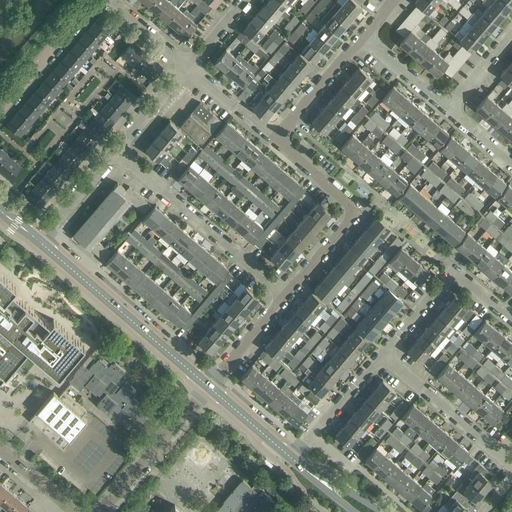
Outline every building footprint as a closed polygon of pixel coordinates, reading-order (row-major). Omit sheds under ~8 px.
[(153,0),(149,6),(158,14),(169,1),(168,0),(153,0)] [(169,0),(169,1),(158,14),(167,22),(178,8),(174,5),(178,0),(169,0)] [(202,0),(201,0),(190,13),(176,29),(186,38),(197,24),(192,20),(200,10),(205,15),(211,8),(202,0)] [(283,9),(288,4),(282,0),(268,0),(267,2),(280,13),(286,19),(290,15),(283,9)] [(337,0),(337,1),(341,5),(354,16),(362,7),(353,0),(337,0)] [(436,3),(432,0),(415,0),(415,1),(434,17),(437,13),(432,8),(436,3)] [(456,0),(452,5),(456,9),(461,4),(456,0)] [(497,23),(504,14),(487,0),(482,0),(483,1),(482,2),(487,7),(483,12),(497,23)] [(487,0),(504,14),(511,5),(506,0),(487,0)] [(267,2),(259,11),(272,23),(280,13),(267,2)] [(319,2),(311,11),(316,15),(324,6),(319,2)] [(305,13),(310,8),(305,3),(300,9),(305,13)] [(346,25),(354,16),(341,5),(333,14),(346,25)] [(425,14),(416,6),(412,11),(421,19),(421,18),(425,14)] [(463,6),(459,11),(463,15),(468,10),(463,6)] [(178,8),(167,22),(176,29),(190,13),(186,9),(185,11),(183,13),(178,8)] [(468,30),(481,42),(489,33),(470,16),(472,14),(468,10),(463,15),(468,19),(466,21),(472,25),(468,30)] [(264,32),(272,23),(259,11),(251,20),(264,32)] [(310,23),(316,15),(311,11),(304,18),(310,23)] [(412,11),(408,16),(417,24),(421,19),(412,11)] [(470,16),(489,33),(497,23),(483,12),(479,17),(473,12),(472,14),(470,16)] [(94,24),(106,34),(115,24),(102,13),(94,24)] [(339,35),(346,25),(333,14),(326,23),(339,35)] [(431,19),(425,14),(421,18),(427,23),(431,19)] [(294,26),(299,20),(294,16),(289,21),(294,26)] [(417,24),(408,16),(404,20),(413,28),(416,25),(417,24)] [(443,25),(448,19),(444,16),(439,22),(443,25)] [(256,41),(264,32),(251,20),(243,30),(256,41)] [(404,20),(400,25),(409,33),(413,28),(404,20)] [(294,26),(289,21),(284,27),(289,32),(294,26)] [(445,27),(449,31),(454,25),(450,21),(445,27)] [(301,22),(295,29),(301,34),(307,27),(301,22)] [(331,44),(339,35),(326,23),(318,33),(331,44)] [(85,34),(98,45),(106,34),(94,24),(85,34)] [(395,30),(405,38),(409,33),(400,25),(395,30)] [(409,33),(405,38),(399,44),(409,52),(420,38),(415,34),(420,28),(416,25),(413,28),(409,33)] [(436,33),(442,37),(446,32),(441,27),(436,33)] [(294,41),(301,34),(295,29),(289,36),(294,41)] [(454,35),(473,51),(481,42),(468,30),(463,35),(458,31),(454,35)] [(257,41),(262,44),(270,34),(265,31),(257,41)] [(250,40),(241,32),(236,37),(228,46),(233,50),(240,41),(246,45),(250,40)] [(331,44),(318,33),(310,42),(323,53),(331,44)] [(418,59),(434,41),(437,43),(442,37),(436,33),(431,38),(430,37),(425,43),(420,38),(409,52),(418,59)] [(76,44),(89,55),(98,45),(85,34),(76,44)] [(106,34),(104,37),(111,43),(113,40),(106,34)] [(273,40),(278,44),(283,38),(278,34),(273,40)] [(278,44),(273,40),(265,49),(270,53),(278,44)] [(452,45),(458,50),(462,45),(456,40),(452,45)] [(131,63),(142,50),(132,41),(121,54),(131,63)] [(434,41),(418,59),(427,67),(439,54),(434,50),(438,44),(437,43),(434,41)] [(323,53),(310,42),(302,51),(315,62),(323,53)] [(249,48),(255,53),(259,48),(253,43),(249,48)] [(283,43),(277,50),(283,55),(289,48),(283,43)] [(68,54),(81,65),(89,55),(76,44),(68,54)] [(462,45),(458,50),(467,58),(471,53),(462,45)] [(265,53),(259,48),(255,53),(260,58),(265,53)] [(235,57),(226,49),(214,62),(224,70),(235,57)] [(142,50),(131,63),(141,72),(152,59),(142,50)] [(276,62),(283,55),(277,50),(271,57),(276,62)] [(458,50),(454,55),(463,63),(467,58),(458,50)] [(300,53),(292,63),(305,74),(313,64),(300,53)] [(441,69),(446,65),(450,60),(453,56),(452,56),(448,53),(444,58),(439,54),(427,67),(436,75),(441,69)] [(59,64),(72,75),(81,65),(68,54),(59,64)] [(235,57),(224,70),(233,78),(244,65),(247,62),(238,54),(235,57)] [(275,77),(291,60),(284,54),(269,71),(275,77)] [(459,68),(463,63),(454,55),(452,56),(453,56),(450,60),(459,68)] [(152,59),(141,72),(152,80),(163,68),(152,59)] [(450,60),(446,65),(455,72),(459,68),(450,60)] [(267,61),(262,68),(267,73),(273,66),(267,61)] [(245,65),(244,65),(233,78),(242,87),(259,67),(255,64),(253,66),(248,62),(245,65)] [(284,72),(297,83),(305,74),(292,63),(284,72)] [(50,74),(63,85),(72,75),(59,64),(50,74)] [(441,69),(451,77),(455,72),(446,65),(441,69)] [(511,68),(508,65),(500,74),(511,84),(511,68)] [(351,76),(364,88),(369,92),(373,87),(368,83),(372,78),(359,67),(351,76)] [(265,87),(281,101),(289,92),(276,81),(267,73),(262,68),(258,72),(269,82),(265,87)] [(284,72),(276,81),(289,92),(297,83),(284,72)] [(42,84),(55,95),(63,85),(50,74),(42,84)] [(351,76),(343,85),(356,97),(364,88),(351,76)] [(507,84),(501,79),(498,83),(504,88),(507,84)] [(252,80),(246,87),(251,91),(257,84),(252,80)] [(33,94),(46,105),(55,95),(42,84),(33,94)] [(343,85),(335,95),(348,106),(356,97),(343,85)] [(126,107),(135,97),(122,86),(113,96),(126,107)] [(382,99),(391,107),(403,94),(393,86),(382,99)] [(243,101),(251,91),(246,87),(238,96),(243,101)] [(261,90),(256,95),(274,110),(281,101),(265,87),(268,90),(265,94),(261,90)] [(378,88),(372,95),(378,99),(384,92),(378,88)] [(492,90),(488,95),(476,109),(485,117),(497,104),(492,99),(496,94),(492,90)] [(25,104),(37,115),(46,105),(33,94),(25,104)] [(412,102),(403,94),(391,107),(400,115),(412,102)] [(257,103),(252,109),(265,120),(274,110),(256,95),(253,99),(257,103)] [(335,95),(327,104),(341,115),(348,106),(335,95)] [(378,99),(372,95),(366,102),(371,107),(378,99)] [(105,106),(118,117),(126,107),(113,96),(105,106)] [(494,125),(510,106),(511,107),(511,98),(508,104),(506,102),(502,108),(497,104),(485,117),(494,125)] [(200,102),(192,111),(193,111),(206,122),(213,113),(200,102)] [(400,115),(409,123),(421,110),(412,102),(400,115)] [(37,115),(25,104),(16,114),(29,125),(37,115)] [(327,104),(320,113),(333,124),(341,115),(327,104)] [(109,127),(118,117),(105,106),(96,116),(109,127)] [(363,106),(357,113),(362,118),(368,111),(363,106)] [(511,112),(511,107),(510,106),(494,125),(503,133),(511,122),(511,116),(510,115),(511,112)] [(430,117),(421,110),(409,123),(419,131),(430,117)] [(190,114),(180,125),(201,143),(211,132),(221,120),(219,119),(213,113),(206,122),(193,111),(190,114)] [(370,117),(377,124),(382,118),(375,112),(370,117)] [(320,113),(311,122),(325,134),(333,124),(320,113)] [(356,125),(362,118),(357,113),(351,120),(356,125)] [(29,125),(16,114),(7,125),(20,136),(29,125)] [(109,127),(96,116),(88,126),(100,137),(109,127)] [(419,131),(428,138),(439,125),(430,117),(419,131)] [(382,118),(377,124),(384,130),(389,124),(382,118)] [(375,126),(368,120),(363,125),(371,131),(375,126)] [(183,132),(178,128),(170,121),(162,131),(175,142),(183,132)] [(215,135),(225,143),(236,129),(227,121),(215,135)] [(511,140),(511,122),(503,133),(511,140)] [(347,124),(341,131),(346,136),(353,129),(347,124)] [(449,133),(439,125),(428,138),(437,147),(449,133)] [(100,137),(88,126),(79,136),(92,147),(100,137)] [(382,132),(375,126),(371,131),(378,137),(382,132)] [(388,133),(395,139),(400,134),(393,127),(388,133)] [(225,143),(234,151),(245,137),(236,129),(225,143)] [(167,151),(175,142),(162,131),(154,140),(167,151)] [(340,143),(346,136),(341,131),(335,138),(340,143)] [(341,147),(350,155),(361,142),(352,134),(341,147)] [(395,139),(403,145),(407,140),(400,134),(395,139)] [(373,140),(368,135),(361,142),(350,155),(359,163),(371,150),(365,145),(367,144),(368,145),(373,140)] [(394,141),(386,135),(382,141),(389,147),(394,141)] [(439,148),(449,157),(460,143),(451,135),(439,148)] [(92,147),(79,136),(70,146),(83,157),(92,147)] [(234,151),(243,158),(254,145),(245,137),(234,151)] [(154,140),(145,150),(158,161),(166,167),(171,161),(168,160),(172,156),(167,151),(154,140)] [(401,148),(394,141),(389,147),(396,153),(401,148)] [(407,149),(414,155),(418,149),(411,143),(407,149)] [(449,157),(445,161),(454,168),(458,164),(469,151),(460,143),(449,157)] [(203,149),(213,156),(216,153),(207,145),(203,149)] [(243,158),(252,166),(263,153),(254,145),(243,158)] [(83,157),(70,146),(62,156),(74,167),(83,157)] [(192,147),(187,153),(192,157),(197,151),(192,147)] [(414,155),(421,161),(426,155),(418,149),(414,155)] [(0,150),(0,170),(11,158),(1,150),(0,150)] [(359,163),(368,171),(380,158),(371,150),(359,163)] [(198,155),(207,163),(211,159),(201,151),(198,155)] [(412,157),(405,151),(400,156),(407,163),(412,157)] [(458,164),(467,172),(478,159),(469,151),(458,164)] [(187,163),(192,157),(187,153),(182,158),(187,163)] [(213,156),(222,164),(225,161),(216,153),(213,156)] [(252,166),(261,174),(273,161),(263,153),(252,166)] [(74,167),(62,156),(53,166),(66,177),(74,167)] [(419,163),(412,157),(407,163),(414,169),(419,163)] [(11,158),(0,170),(0,171),(10,180),(21,167),(11,158)] [(389,166),(380,158),(368,171),(378,179),(389,166)] [(220,167),(211,159),(207,163),(217,170),(220,167)] [(487,167),(478,159),(467,172),(476,180),(487,167)] [(222,164),(231,172),(234,168),(225,161),(222,164)] [(261,174),(270,182),(282,168),(273,161),(261,174)] [(428,167),(435,173),(440,167),(432,161),(428,167)] [(199,173),(189,165),(178,178),(187,186),(199,173)] [(66,177),(53,166),(44,177),(57,188),(66,177)] [(176,176),(181,170),(176,166),(171,171),(176,176)] [(398,173),(389,166),(378,179),(387,186),(398,173)] [(229,175),(220,167),(217,170),(226,178),(229,175)] [(435,173),(442,179),(447,173),(440,167),(435,173)] [(476,180),(485,188),(497,175),(487,167),(476,180)] [(231,172),(240,180),(243,176),(234,168),(231,172)] [(270,182),(279,190),(291,176),(282,168),(270,182)] [(433,175),(426,169),(421,174),(428,181),(433,175)] [(208,181),(199,173),(187,186),(196,194),(208,181)] [(407,182),(398,173),(387,186),(396,195),(407,182)] [(238,182),(229,175),(226,178),(235,186),(238,182)] [(440,181),(433,175),(428,181),(435,187),(440,181)] [(506,183),(497,175),(485,188),(495,196),(506,183)] [(240,180),(249,188),(252,184),(243,176),(240,180)] [(300,184),(291,176),(279,190),(289,198),(300,184)] [(57,188),(44,177),(36,187),(49,198),(57,188)] [(446,182),(453,188),(458,183),(451,177),(446,182)] [(217,188),(208,181),(196,194),(206,202),(217,188)] [(247,190),(238,182),(235,186),(244,194),(247,190)] [(117,183),(113,187),(116,189),(73,238),(71,237),(79,244),(81,242),(89,249),(96,240),(130,201),(127,199),(122,194),(126,190),(117,183)] [(408,204),(419,191),(409,183),(398,196),(408,204)] [(453,188),(460,195),(465,189),(458,183),(453,188)] [(249,188),(258,196),(262,192),(252,184),(249,188)] [(497,198),(506,206),(511,199),(511,187),(508,184),(497,198)] [(451,191),(444,185),(439,190),(446,196),(451,191)] [(127,199),(134,190),(129,186),(126,190),(122,194),(127,199)] [(49,198),(36,187),(27,197),(40,208),(49,198)] [(226,196),(217,188),(206,202),(215,210),(226,196)] [(297,201),(305,191),(301,188),(293,197),(297,201)] [(141,197),(134,190),(127,199),(130,201),(134,205),(141,197)] [(244,194),(253,202),(256,198),(247,190),(244,194)] [(428,199),(419,191),(408,204),(417,212),(428,199)] [(458,197),(451,191),(446,196),(453,202),(458,197)] [(258,196),(268,204),(271,200),(262,192),(258,196)] [(464,198),(471,204),(476,199),(469,192),(464,198)] [(235,204),(226,196),(215,210),(224,218),(235,204)] [(139,209),(146,201),(141,197),(134,205),(139,209)] [(289,210),(297,201),(293,197),(285,206),(289,210)] [(266,206),(256,198),(253,202),(262,210),(266,206)] [(437,207),(428,199),(417,212),(426,220),(437,207)] [(471,204),(478,210),(483,205),(476,199),(471,204)] [(280,208),(271,200),(268,204),(277,212),(280,208)] [(469,206),(462,200),(457,206),(465,212),(469,206)] [(139,209),(144,213),(151,205),(146,201),(139,209)] [(310,211),(323,223),(331,214),(318,202),(310,211)] [(244,212),(235,204),(224,218),(233,225),(244,212)] [(152,227),(164,213),(155,205),(143,219),(152,227)] [(275,214),(266,206),(262,210),(272,218),(275,214)] [(285,206),(277,215),(281,219),(289,210),(285,206)] [(476,212),(469,206),(465,212),(472,218),(476,212)] [(446,215),(437,207),(426,220),(435,228),(446,215)] [(485,216),(492,222),(497,217),(490,210),(485,216)] [(315,232),(323,223),(310,211),(302,221),(315,232)] [(254,220),(244,212),(233,225),(242,233),(254,220)] [(173,221),(164,213),(152,227),(161,235),(173,221)] [(281,219),(277,215),(269,224),(274,228),(281,219)] [(455,223),(446,215),(435,228),(444,236),(455,223)] [(390,227),(377,216),(369,226),(382,237),(390,227)] [(504,223),(497,217),(492,222),(499,228),(504,223)] [(478,224),(486,230),(490,224),(483,218),(478,224)] [(263,228),(254,220),(242,233),(251,241),(263,228)] [(182,229),(173,221),(161,235),(171,243),(182,229)] [(294,230),(307,241),(315,232),(302,221),(294,230)] [(465,231),(455,223),(444,236),(454,244),(465,231)] [(266,237),(274,228),(269,224),(262,234),(266,237)] [(490,224),(486,230),(493,236),(497,230),(490,224)] [(382,237),(369,226),(361,235),(374,246),(382,237)] [(503,231),(510,238),(511,235),(511,229),(508,226),(503,231)] [(140,241),(144,237),(134,229),(131,233),(140,241)] [(191,237),(182,229),(171,243),(180,250),(191,237)] [(307,241),(294,230),(286,239),(300,250),(307,241)] [(456,246),(465,254),(476,241),(467,232),(456,246)] [(501,233),(496,239),(504,245),(509,240),(501,233)] [(262,234),(254,243),(260,248),(268,239),(266,237),(262,234)] [(129,235),(126,239),(135,247),(138,243),(129,235)] [(374,246),(361,235),(353,244),(366,255),(374,246)] [(153,245),(144,237),(140,241),(150,249),(153,245)] [(191,237),(180,250),(189,258),(200,245),(191,237)] [(390,244),(396,249),(402,242),(396,237),(390,244)] [(300,250),(286,239),(278,248),(292,260),(300,250)] [(89,249),(96,254),(103,246),(96,240),(89,249)] [(465,254),(474,262),(485,248),(476,241),(465,254)] [(138,243),(135,247),(144,255),(148,251),(138,243)] [(366,255),(353,244),(345,253),(358,264),(366,255)] [(389,256),(396,249),(390,244),(384,251),(389,256)] [(162,253),(153,245),(150,249),(159,256),(162,253)] [(210,253),(200,245),(189,258),(198,266),(210,253)] [(96,254),(103,260),(110,252),(103,246),(96,254)] [(390,260),(399,268),(410,255),(405,251),(406,251),(401,247),(390,260)] [(292,260),(278,248),(270,257),(284,269),(292,260)] [(483,269),(495,256),(485,248),(474,262),(483,269)] [(106,262),(115,270),(127,257),(117,249),(106,262)] [(148,251),(144,255),(153,263),(157,259),(148,251)] [(171,261),(162,253),(159,256),(168,264),(171,261)] [(210,253),(198,266),(207,274),(219,260),(210,253)] [(358,264),(345,253),(337,262),(351,273),(358,264)] [(380,267),(386,260),(381,255),(375,262),(380,267)] [(420,263),(410,255),(399,268),(408,276),(420,263)] [(483,269),(492,277),(504,264),(495,256),(483,269)] [(124,278),(136,265),(127,257),(115,270),(124,278)] [(153,263),(163,270),(166,267),(157,259),(153,263)] [(228,268),(219,260),(207,274),(216,282),(228,268)] [(180,268),(171,261),(168,264),(177,272),(180,268)] [(351,273),(337,262),(330,271),(343,282),(351,273)] [(374,274),(380,267),(375,262),(369,270),(374,274)] [(429,271),(420,263),(408,276),(418,284),(429,271)] [(492,277),(502,285),(511,272),(511,271),(504,264),(492,277)] [(124,278),(133,286),(145,273),(136,265),(124,278)] [(166,267),(163,270),(172,278),(175,274),(166,267)] [(186,280),(189,276),(180,268),(177,272),(186,280)] [(330,271),(322,280),(335,292),(340,296),(347,286),(343,282),(330,271)] [(225,285),(233,276),(229,272),(221,281),(225,285)] [(384,272),(379,278),(386,284),(391,278),(384,272)] [(511,292),(511,272),(502,285),(511,293),(511,292)] [(0,383),(29,350),(59,376),(85,346),(53,319),(50,323),(13,291),(16,287),(0,273),(0,383)] [(142,294),(154,280),(145,273),(133,286),(142,294)] [(364,285),(371,278),(365,273),(359,281),(364,285)] [(172,278),(181,286),(184,282),(175,274),(172,278)] [(195,288),(198,284),(189,276),(186,280),(195,288)] [(398,284),(391,278),(386,284),(393,290),(398,284)] [(142,294),(152,302),(163,288),(154,280),(142,294)] [(335,292),(322,280),(314,290),(327,301),(335,292)] [(373,280),(367,287),(372,292),(378,285),(373,280)] [(217,294),(225,285),(221,281),(213,291),(217,294)] [(358,292),(364,285),(359,281),(353,288),(358,292)] [(181,286),(190,294),(193,290),(184,282),(181,286)] [(205,296),(208,292),(198,284),(195,288),(205,296)] [(251,307),(259,298),(245,286),(237,296),(251,307)] [(407,292),(400,286),(395,292),(402,298),(407,292)] [(367,287),(361,295),(366,299),(372,292),(367,287)] [(172,296),(163,288),(152,302),(161,310),(172,296)] [(193,290),(190,294),(199,302),(203,298),(193,290)] [(394,310),(402,301),(389,290),(381,299),(394,310)] [(217,294),(213,291),(205,300),(209,303),(217,294)] [(312,292),(304,301),(317,313),(325,303),(312,292)] [(350,292),(343,299),(349,304),(355,296),(350,292)] [(468,307),(455,295),(447,305),(460,316),(468,307)] [(161,310),(170,317),(181,304),(172,296),(161,310)] [(230,305),(243,316),(251,307),(237,296),(230,305)] [(349,304),(343,299),(337,306),(343,311),(349,304)] [(351,306),(357,310),(363,303),(357,299),(351,306)] [(381,299),(373,308),(386,320),(394,310),(381,299)] [(201,312),(209,303),(205,300),(197,309),(201,312)] [(309,322),(317,313),(304,301),(296,310),(309,322)] [(179,325),(191,312),(181,304),(170,317),(179,325)] [(235,326),(243,316),(230,305),(222,314),(235,326)] [(452,325),(460,316),(447,305),(439,314),(452,325)] [(357,310),(351,306),(345,313),(350,318),(357,310)] [(373,308),(365,318),(378,329),(386,320),(373,308)] [(189,318),(193,321),(201,312),(197,309),(189,318)] [(288,320),(301,331),(309,322),(296,310),(288,320)] [(331,325),(337,318),(331,313),(326,320),(331,325)] [(235,326),(222,314),(214,323),(227,335),(235,326)] [(439,314),(431,323),(444,335),(448,338),(456,329),(452,325),(439,314)] [(319,327),(324,319),(321,317),(315,324),(319,327)] [(339,320),(333,327),(339,331),(345,324),(347,322),(341,317),(339,320)] [(474,317),(468,323),(474,328),(480,321),(474,317)] [(185,331),(193,321),(189,318),(181,327),(185,331)] [(378,329),(365,318),(357,327),(370,338),(378,329)] [(483,340),(495,327),(485,319),(474,332),(483,340)] [(288,320),(280,329),(294,340),(298,335),(307,342),(303,346),(309,351),(315,343),(310,338),(301,331),(288,320)] [(325,332),(331,325),(326,320),(319,328),(325,332)] [(220,344),(227,335),(214,323),(206,332),(220,344)] [(436,344),(444,335),(431,323),(423,332),(436,344)] [(474,328),(468,323),(462,331),(467,336),(474,328)] [(339,331),(333,327),(327,334),(332,339),(339,331)] [(493,348),(504,335),(495,327),(483,340),(493,348)] [(280,329),(273,338),(289,352),(292,347),(289,345),(294,340),(280,329)] [(355,329),(347,339),(360,350),(368,340),(355,329)] [(310,338),(315,343),(321,336),(316,331),(310,338)] [(220,344),(206,332),(198,342),(211,353),(220,344)] [(423,332),(415,341),(429,353),(436,344),(423,332)] [(458,335),(452,342),(458,347),(464,340),(458,335)] [(493,348),(489,353),(498,360),(502,356),(511,343),(511,342),(504,335),(493,348)] [(273,338),(264,347),(278,359),(282,353),(291,360),(288,364),(293,369),(300,361),(294,357),(289,352),(273,338)] [(324,338),(318,345),(323,350),(329,343),(324,338)] [(352,359),(360,350),(347,339),(339,348),(352,359)] [(415,341),(407,351),(420,362),(429,353),(415,341)] [(452,354),(458,347),(452,342),(446,349),(452,354)] [(469,343),(464,348),(472,354),(476,349),(469,343)] [(511,362),(511,343),(502,356),(511,364),(511,362)] [(323,350),(318,345),(311,352),(317,357),(320,354),(323,350)] [(339,348),(332,357),(345,368),(352,359),(339,348)] [(484,355),(476,349),(472,354),(479,360),(484,355)] [(300,361),(306,354),(300,350),(294,357),(300,361)] [(323,350),(320,354),(328,361),(324,366),(337,377),(345,368),(332,357),(323,350)] [(465,362),(470,357),(463,350),(458,356),(465,362)] [(273,359),(264,351),(259,356),(269,364),(273,359)] [(443,353),(437,360),(442,365),(448,358),(443,353)] [(308,356),(302,363),(308,368),(313,361),(308,356)] [(133,417),(138,411),(143,405),(133,397),(136,393),(135,392),(137,390),(125,381),(125,382),(120,377),(125,371),(114,361),(112,363),(111,362),(108,366),(98,357),(89,368),(83,363),(69,380),(71,382),(80,390),(85,385),(96,394),(97,393),(102,397),(96,404),(108,414),(113,407),(114,407),(113,409),(117,413),(119,411),(118,411),(122,406),(122,407),(133,417)] [(477,363),(470,357),(465,362),(472,368),(477,363)] [(487,358),(483,364),(490,370),(495,364),(487,358)] [(281,365),(273,359),(269,364),(276,370),(281,365)] [(434,374),(442,365),(437,360),(429,369),(434,374)] [(316,375),(308,368),(302,363),(296,371),(301,375),(304,372),(313,379),(308,385),(321,396),(329,386),(316,375)] [(437,376),(446,384),(457,371),(448,363),(437,376)] [(502,370),(495,364),(490,370),(497,376),(502,370)] [(261,373),(252,365),(241,378),(250,386),(261,373)] [(324,366),(316,375),(329,386),(337,377),(324,366)] [(483,378),(488,372),(481,366),(476,371),(483,378)] [(280,374),(287,380),(292,374),(284,368),(280,374)] [(466,379),(457,371),(446,384),(455,392),(466,379)] [(495,378),(488,372),(483,378),(490,384),(495,378)] [(261,373),(250,386),(259,394),(271,381),(261,373)] [(299,381),(292,374),(287,380),(294,386),(299,381)] [(511,379),(506,374),(501,379),(508,385),(511,380),(511,379)] [(476,386),(466,379),(455,392),(464,399),(476,386)] [(388,401),(396,391),(383,380),(374,389),(388,401)] [(280,388),(271,381),(259,394),(268,402),(280,388)] [(501,393),(506,388),(499,382),(494,387),(501,393)] [(298,389),(305,396),(310,390),(303,384),(298,389)] [(485,394),(476,386),(464,399),(473,407),(485,394)] [(289,396),(280,388),(268,402),(278,409),(289,396)] [(511,395),(511,392),(506,388),(501,393),(509,399),(511,395)] [(388,401),(374,389),(367,398),(380,410),(388,401)] [(319,398),(310,390),(305,396),(315,404),(319,398)] [(86,410),(64,391),(63,391),(59,396),(54,391),(30,419),(53,439),(63,448),(71,439),(78,430),(86,421),(87,420),(82,416),(86,410)] [(494,402),(485,394),(473,407),(483,415),(494,402)] [(298,404),(289,396),(278,409),(287,417),(298,404)] [(367,398),(359,408),(372,419),(374,421),(377,423),(384,414),(380,410),(367,398)] [(402,401),(396,408),(401,412),(408,405),(402,401)] [(503,410),(494,402),(483,415),(492,423),(503,410)] [(402,416),(411,425),(422,412),(413,403),(402,416)] [(287,417),(296,425),(307,412),(298,404),(287,417)] [(364,428),(372,419),(359,408),(351,417),(364,428)] [(395,420),(401,412),(396,408),(390,415),(395,420)] [(411,425),(420,432),(432,419),(422,412),(411,425)] [(356,437),(364,428),(351,417),(343,426),(356,437)] [(386,431),(392,423),(386,419),(380,426),(386,431)] [(420,432),(430,440),(441,427),(432,419),(420,432)] [(499,419),(494,425),(498,429),(503,423),(499,419)] [(393,431),(401,437),(405,432),(398,425),(393,431)] [(343,426),(335,435),(348,447),(356,437),(343,426)] [(380,438),(386,431),(380,426),(374,433),(380,438)] [(405,432),(401,437),(408,443),(412,438),(410,436),(414,431),(409,427),(405,432)] [(430,440),(439,448),(450,435),(441,427),(430,440)] [(387,439),(394,445),(399,439),(391,433),(387,439)] [(439,448),(448,456),(459,443),(450,435),(439,448)] [(365,444),(370,449),(376,442),(371,437),(365,444)] [(406,446),(399,439),(394,445),(401,451),(406,446)] [(411,447),(419,453),(423,447),(416,441),(411,447)] [(468,451),(459,443),(448,456),(457,464),(468,451)] [(362,458),(370,449),(365,444),(357,453),(362,458)] [(364,460),(374,468),(385,455),(376,447),(364,460)] [(419,453),(426,459),(431,453),(423,447),(419,453)] [(405,454),(412,461),(417,455),(409,449),(405,454)] [(394,463),(385,455),(374,468),(383,476),(394,463)] [(424,461),(417,455),(412,461),(419,467),(424,461)] [(468,464),(473,458),(469,455),(464,461),(468,464)] [(430,462),(437,468),(442,463),(434,457),(430,462)] [(383,476),(392,484),(403,471),(394,463),(383,476)] [(437,468),(444,475),(449,469),(442,463),(437,468)] [(489,479),(492,475),(479,463),(473,470),(477,474),(471,481),(485,492),(493,483),(489,479)] [(423,470),(430,476),(435,471),(428,464),(423,470)] [(412,478),(403,471),(392,484),(401,491),(412,478)] [(442,477),(435,471),(430,476),(437,482),(442,477)] [(451,476),(446,482),(450,485),(455,480),(451,476)] [(401,491),(411,499),(422,486),(412,478),(401,491)] [(262,511),(273,499),(262,489),(263,489),(264,489),(254,481),(255,482),(251,487),(243,479),(214,511),(183,511),(175,505),(168,511),(262,511)] [(461,484),(456,491),(469,502),(473,498),(477,501),(485,492),(471,481),(465,487),(461,484)] [(0,501),(10,490),(1,482),(0,483),(0,501)] [(444,491),(450,485),(446,482),(440,488),(444,491)] [(431,494),(422,486),(411,499),(420,507),(431,494)] [(10,490),(0,501),(0,502),(9,510),(19,498),(10,490)] [(444,505),(448,508),(452,511),(467,511),(469,510),(465,506),(469,502),(456,491),(444,505)] [(19,498),(9,510),(10,511),(23,511),(28,506),(19,498)]
